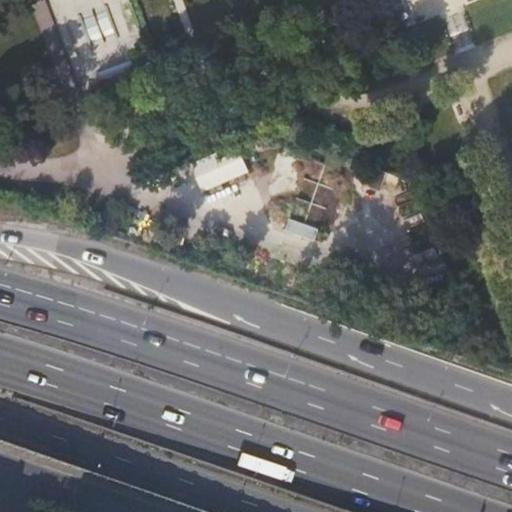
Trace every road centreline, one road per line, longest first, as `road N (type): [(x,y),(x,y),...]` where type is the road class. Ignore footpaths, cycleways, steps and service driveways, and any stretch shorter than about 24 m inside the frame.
road 1 (trunk): [(511,462),(0,296)]
road 2 (trunk): [(511,400),(0,250)]
road 3 (trunk): [(0,364),(442,511)]
road 4 (trunk): [(0,413),(279,511)]
road 5 (secondary): [(0,469),(126,511)]
